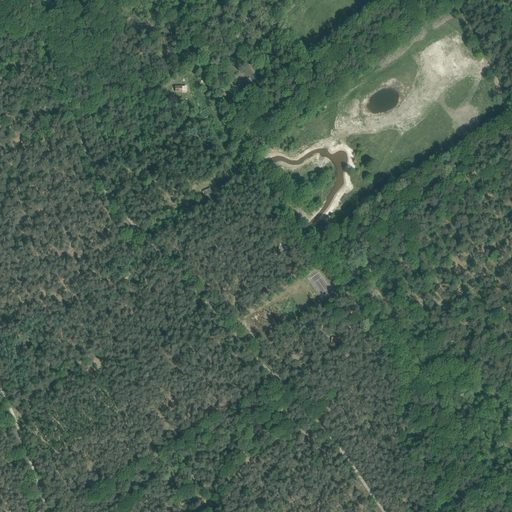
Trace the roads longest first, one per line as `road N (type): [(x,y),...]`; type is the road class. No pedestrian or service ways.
road 1 (track): [(26,0),(108,190),(298,397),(385,511)]
road 2 (track): [(47,511),(0,389)]
road 3 (track): [(511,111),(454,0)]
